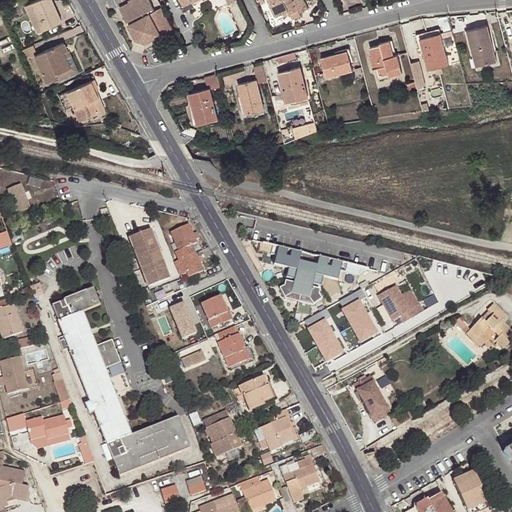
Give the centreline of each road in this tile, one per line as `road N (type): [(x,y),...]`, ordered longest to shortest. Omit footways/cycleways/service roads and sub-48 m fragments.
road 1 (tertiary): [(181,170),(362,498)]
road 2 (residential): [(181,170),(511,245)]
road 3 (unclassified): [(181,170),(0,128)]
road 4 (tertiary): [(135,85),(268,49)]
road 5 (residential): [(362,498),(477,425)]
